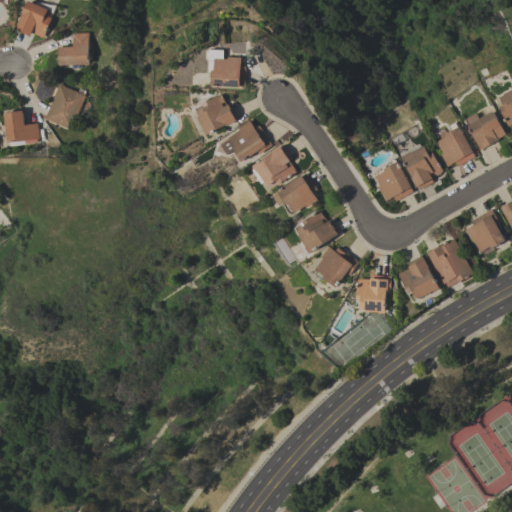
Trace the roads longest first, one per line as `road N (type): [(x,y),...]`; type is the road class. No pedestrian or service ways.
road 1 (primary): [(511,290),(352,401),(253,511)]
road 2 (residential): [(511,171),(389,236),(367,221),(280,102)]
